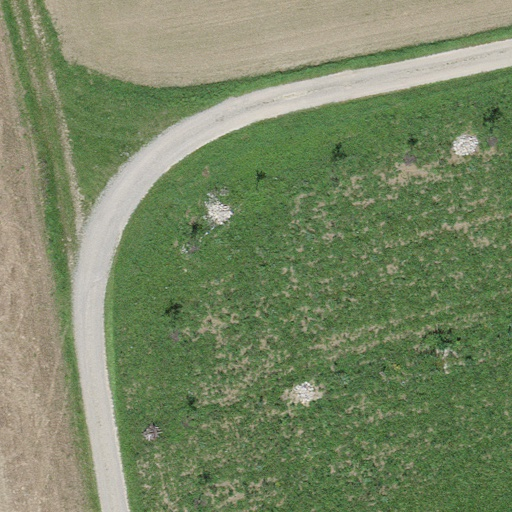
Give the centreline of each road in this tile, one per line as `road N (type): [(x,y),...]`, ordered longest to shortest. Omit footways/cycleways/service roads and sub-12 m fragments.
road 1 (track): [(135,511),(98,285),(123,197),(220,119),(511,52)]
road 2 (track): [(98,285),(27,0)]
